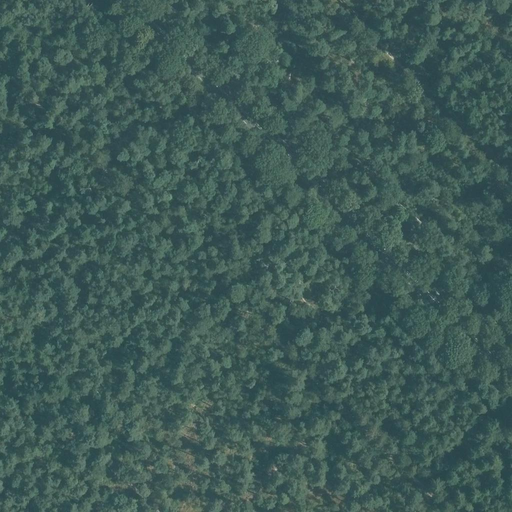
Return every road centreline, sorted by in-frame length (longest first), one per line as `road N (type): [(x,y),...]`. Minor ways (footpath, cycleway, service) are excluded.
road 1 (track): [(447,511),(0,67)]
road 2 (primary): [(511,375),(129,0)]
